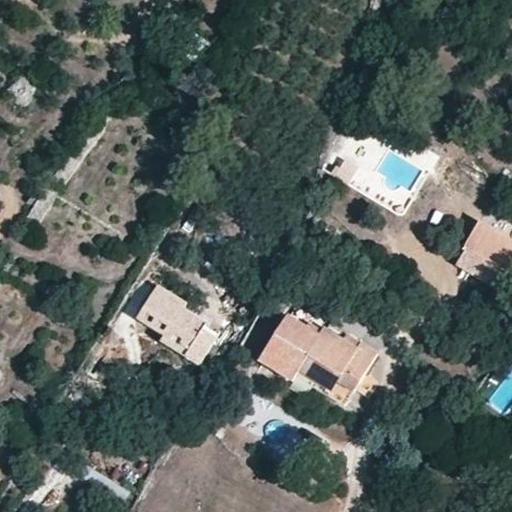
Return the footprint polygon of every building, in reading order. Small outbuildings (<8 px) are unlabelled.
[(198,65),(210,43),(193,35),(182,56),(198,65)] [(350,185),(358,167),(340,159),(332,177),(350,185)] [(511,242),(479,222),(463,249),(466,250),(456,267),(497,291),(511,268),(511,242)] [(222,334),(183,309),(186,304),(158,287),(136,320),(164,337),(161,342),(201,368),(222,334)] [(320,336),(288,315),(258,363),(293,384),(296,378),(298,375),(320,336)] [(359,350),(325,329),(320,336),(298,375),(296,378),(346,409),(379,356),(363,345),(359,350)]
